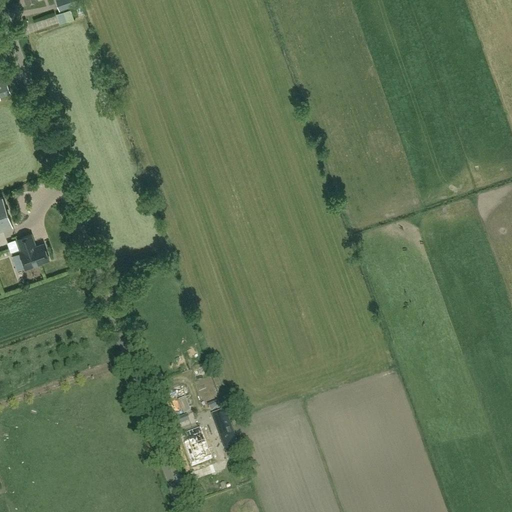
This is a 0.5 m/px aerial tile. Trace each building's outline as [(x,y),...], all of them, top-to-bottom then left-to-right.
[(55,0),(59,11),(82,3),(80,0),(55,0)] [(0,76),(0,96),(10,94),(4,75),(0,76)] [(0,229),(10,226),(0,197),(0,229)] [(31,235),(17,239),(21,251),(19,252),(25,269),(41,263),(49,260),(43,244),(33,248),(32,244),(34,243),(31,235)] [(219,406),(217,401),(208,405),(210,410),(219,406)] [(189,421),(187,415),(175,420),(177,426),(189,421)] [(226,444),(236,440),(227,418),(218,422),(226,444)] [(201,429),(180,436),(190,466),(211,459),(201,429)]
